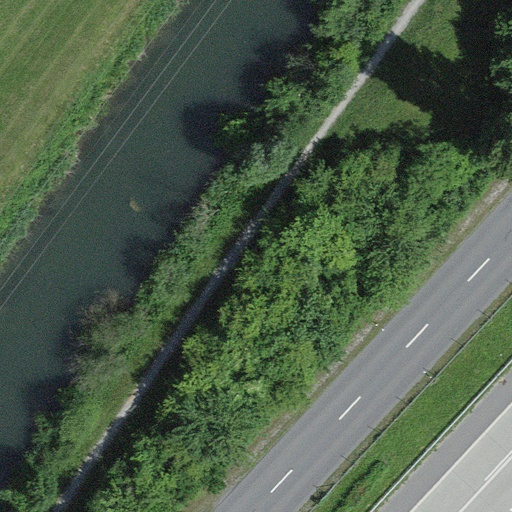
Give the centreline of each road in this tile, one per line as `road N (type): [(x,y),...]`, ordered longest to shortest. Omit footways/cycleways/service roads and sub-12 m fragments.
road 1 (track): [(67,511),(428,0)]
road 2 (unclassified): [(511,243),(260,511)]
